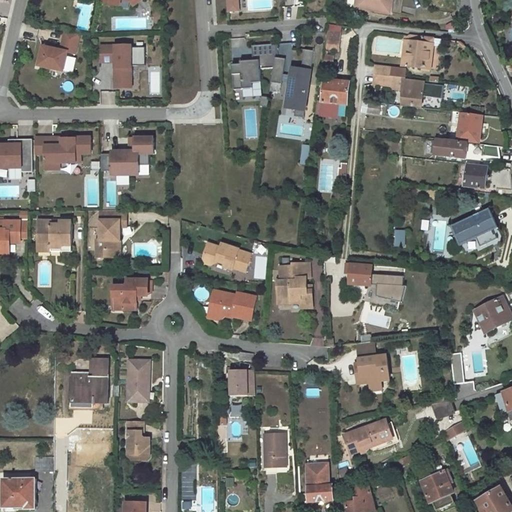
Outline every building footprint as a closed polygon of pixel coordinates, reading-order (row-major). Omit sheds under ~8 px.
[(402,0),(356,0),(355,8),(390,14),(400,16),(402,0)] [(236,3),(226,4),(226,11),(236,11),(236,3)] [(328,25),(327,32),(340,34),(341,27),(328,25)] [(37,29),(28,28),(26,37),(35,38),(37,29)] [(75,54),(79,33),(65,30),(61,47),(60,50),(53,49),(42,46),(38,66),(63,72),(68,52),(75,54)] [(327,32),(324,50),(338,52),(340,34),(327,32)] [(403,40),(403,42),(408,42),(406,66),(429,69),(433,40),(410,37),(403,40)] [(408,42),(403,42),(400,66),(406,66),(408,42)] [(274,57),(276,44),(251,46),(252,61),(240,62),(240,64),(231,65),(233,90),(252,89),(251,83),(260,82),(259,69),(272,68),(274,57)] [(156,59),(156,48),(142,48),(142,45),(101,46),(101,63),(116,63),(119,63),(119,69),(116,69),(116,89),(143,88),(142,66),(149,66),(149,59),(156,59)] [(304,110),(312,50),(303,49),(300,70),(291,69),(285,107),(295,108),(304,110)] [(331,66),(332,54),(322,53),(321,65),(331,66)] [(272,68),(270,82),(281,84),(284,59),(274,57),(272,68)] [(511,76),(511,62),(503,65),(509,78),(511,76)] [(388,75),(389,67),(378,66),(376,74),(388,75)] [(404,77),(406,69),(389,67),(388,75),(404,77)] [(376,74),(375,84),(391,86),(392,81),(402,82),(402,81),(403,81),(404,77),(388,75),(376,74)] [(348,82),(324,80),(322,102),(317,101),(315,114),(337,115),(337,103),(346,103),(348,82)] [(430,84),(403,81),(402,81),(402,82),(399,104),(427,107),(430,84)] [(281,84),(270,82),(269,91),(279,93),(281,84)] [(266,107),(268,98),(260,96),(259,106),(266,107)] [(379,106),(367,104),(366,113),(378,115),(379,106)] [(303,118),(304,110),(295,108),(293,116),(303,118)] [(460,114),(458,129),(452,128),(451,139),(457,140),(458,137),(466,138),(466,141),(476,142),(479,140),(480,132),(477,132),(479,116),(460,114)] [(149,164),(149,153),(154,153),(154,136),(129,137),(130,150),(126,150),(126,153),(122,153),(121,150),(112,150),(112,153),(112,161),(110,161),(110,169),(112,169),(112,174),(130,174),(130,170),(139,170),(139,164),(149,164)] [(91,155),(91,138),(76,138),(76,140),(68,140),(68,144),(63,144),(63,140),(63,139),(35,139),(35,140),(35,156),(46,156),(46,159),(45,159),(45,164),(46,164),(46,171),(59,171),(59,164),(79,164),(79,155),(81,155),(91,155)] [(414,141),(402,139),(402,150),(413,151),(414,141)] [(466,144),(435,140),(434,155),(465,159),(466,144)] [(33,173),(33,141),(16,141),(16,146),(0,145),(0,167),(10,168),(10,169),(22,169),(22,173),(33,173)] [(308,164),(309,144),(300,144),(299,163),(308,164)] [(483,145),(482,157),(499,159),(497,147),(483,145)] [(112,161),(112,153),(101,153),(101,170),(110,169),(110,161),(112,161)] [(487,168),(466,165),(464,186),(485,189),(487,168)] [(495,168),(497,189),(511,191),(509,169),(495,168)] [(22,173),(22,169),(10,169),(10,178),(22,178),(22,173)] [(486,210),(452,225),(460,244),(495,229),(486,210)] [(99,212),(99,240),(95,241),(95,258),(115,258),(116,241),(120,241),(120,237),(117,236),(117,231),(120,231),(120,228),(126,228),(127,211),(99,212)] [(38,222),(38,247),(53,247),(53,251),(63,252),(63,248),(71,248),(71,223),(61,223),(60,225),(52,225),(52,222),(38,222)] [(0,261),(9,262),(9,248),(20,248),(19,224),(0,224),(0,261)] [(27,248),(27,224),(19,224),(20,248),(27,248)] [(396,230),(395,245),(403,245),(403,230),(396,230)] [(214,261),(222,262),(221,266),(230,269),(231,264),(236,265),(235,267),(239,268),(245,269),(248,252),(236,248),(237,247),(219,243),(217,247),(206,244),(202,259),(205,263),(209,264),(213,263),(214,261)] [(53,247),(38,247),(38,256),(70,257),(71,248),(63,248),(63,252),(53,251),(53,247)] [(365,265),(345,262),(345,272),(349,272),(348,283),(370,285),(372,263),(365,262),(365,265)] [(283,269),(283,282),(279,283),(280,301),(293,300),(293,303),(301,303),(301,307),(314,306),(313,289),(308,289),(307,284),(307,277),(310,277),(309,263),(293,265),(293,268),(283,269)] [(220,271),(237,276),(239,268),(235,267),(236,265),(231,264),(230,269),(221,266),(220,271)] [(398,307),(402,276),(372,272),(368,303),(398,307)] [(114,289),(114,306),(124,306),(124,311),(134,311),(138,309),(138,301),(138,296),(142,296),(149,296),(151,293),(151,282),(129,281),(129,286),(125,289),(114,289)] [(235,295),(210,291),(208,304),(211,310),(221,311),(231,313),(230,317),(252,321),(256,297),(235,293),(235,295)] [(511,318),(502,298),(474,310),(485,333),(511,319),(511,318)] [(391,316),(384,315),(385,306),(364,303),(360,323),(389,327),(391,316)] [(206,315),(220,318),(221,311),(211,310),(208,304),(206,315)] [(393,377),(390,353),(386,354),(384,339),(359,342),(361,357),(368,356),(368,360),(361,361),(358,361),(359,372),(365,372),(366,380),(374,379),(374,383),(375,386),(387,384),(386,377),(393,377)] [(254,361),(254,354),(240,352),(239,360),(254,361)] [(450,353),(451,384),(463,383),(461,353),(450,353)] [(107,402),(108,359),(91,358),(90,373),(93,373),(93,377),(72,376),(71,396),(92,397),(92,402),(107,402)] [(129,363),(129,404),(146,405),(146,386),(151,386),(151,363),(129,363)] [(232,367),(226,367),(226,377),(232,377),(232,386),(231,386),(231,395),(255,395),(255,369),(232,369),(232,367)] [(359,372),(361,384),(374,383),(374,379),(366,380),(365,372),(359,372)] [(305,396),(317,396),(318,388),(305,387),(305,396)] [(495,402),(500,414),(508,411),(511,421),(511,420),(511,388),(491,396),(494,402),(495,402)] [(448,398),(430,404),(435,419),(453,413),(448,398)] [(229,404),(228,414),(238,414),(239,405),(229,404)] [(508,411),(500,414),(503,423),(511,421),(508,411)] [(344,434),(344,435),(351,455),(394,439),(387,419),(344,434)] [(128,433),(128,451),(133,456),(138,456),(138,462),(145,463),(148,460),(148,453),(146,450),(149,447),(150,441),(144,441),(142,435),(142,432),(144,432),(144,422),(127,422),(127,433),(128,433)] [(445,431),(447,437),(465,429),(462,422),(445,431)] [(284,434),(264,434),(266,468),(275,467),(285,467),(284,434)] [(54,459),(35,458),(35,473),(53,473),(54,459)] [(308,503),(335,501),(333,483),(332,484),(330,464),(306,465),(308,503)] [(420,480),(429,501),(431,500),(434,509),(453,501),(450,493),(454,491),(445,470),(420,480)] [(34,480),(3,479),(2,507),(35,507),(34,480)] [(351,498),(352,501),(340,502),(341,505),(341,511),(355,511),(366,511),(368,511),(372,511),(374,510),(366,482),(348,485),(351,498)] [(511,511),(511,508),(500,487),(476,500),(482,511),(511,511)] [(145,511),(146,503),(126,503),(125,511),(145,511)]
